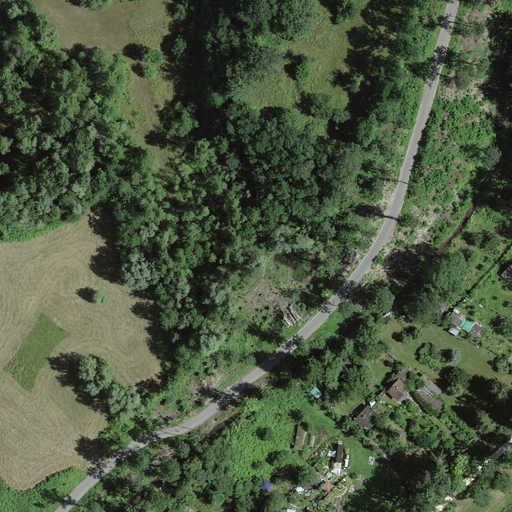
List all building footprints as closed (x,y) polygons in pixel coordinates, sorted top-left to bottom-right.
[(511,263),(503,274),(509,280),(511,277),(511,263)] [(436,395),(440,391),(425,376),(421,380),(436,395)] [(394,379),(398,382),(389,392),(397,399),(407,388),(395,377),(394,379)] [(363,416),(364,417),(361,420),(370,427),(378,419),(374,415),(376,413),(370,409),(363,416)] [(318,480),(310,473),(300,484),(308,491),(318,480)] [(296,497),(292,493),(287,498),(291,502),(296,497)]
